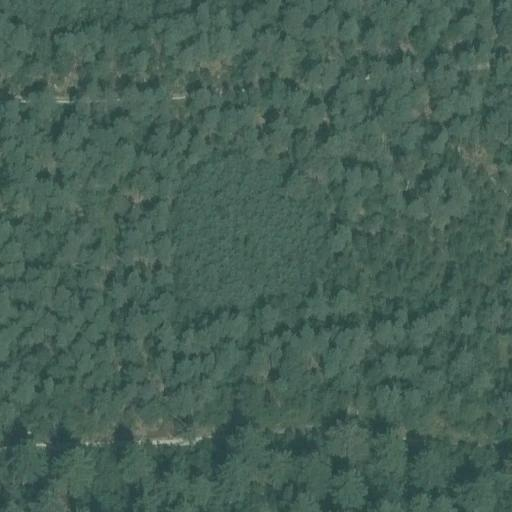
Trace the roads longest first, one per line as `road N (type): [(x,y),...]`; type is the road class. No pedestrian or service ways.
road 1 (track): [(0,97),(254,94),(511,63)]
road 2 (track): [(0,452),(338,436),(511,455)]
